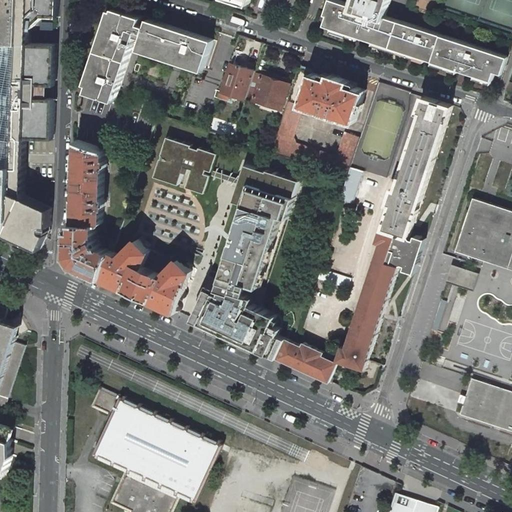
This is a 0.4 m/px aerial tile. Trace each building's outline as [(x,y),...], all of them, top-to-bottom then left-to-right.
[(0,0),(0,222),(2,225),(5,228),(8,232),(43,248),(50,232),(48,231),(49,231),(50,231),(51,230),(52,229),(52,227),(51,226),(50,225),(52,225),(53,208),(26,195),(27,164),(28,138),(50,138),(55,133),(56,105),(50,98),(49,98),(49,85),(51,85),(57,79),(58,50),(53,44),(31,43),(31,30),(45,17),(59,18),(59,0),(0,0)] [(287,6),(296,9),(298,0),(284,0),(282,5),(287,6)] [(391,0),(357,0),(357,2),(356,5),(339,0),(330,0),(326,13),(329,14),(326,24),(378,42),(430,59),(493,80),(496,71),(503,73),(509,56),(386,15),(391,0)] [(296,9),(287,6),(284,15),(293,18),(296,9)] [(214,39),(116,7),(89,91),(116,100),(136,39),(142,41),(140,46),(205,67),(214,39)] [(256,70),(232,62),(221,95),(230,98),(232,94),(246,99),(248,95),(253,79),(255,73),(256,70)] [(314,72),(300,67),(290,100),(303,104),(314,72)] [(255,99),(284,108),(292,83),(276,78),(277,75),(264,70),(263,75),(255,73),(253,79),(248,95),(256,98),(255,99)] [(327,109),(333,111),(332,114),(336,115),(356,122),(367,89),(353,85),(354,81),(332,74),(331,77),(314,72),(303,104),(305,104),(323,111),(326,112),(327,109)] [(339,359),(367,368),(370,360),(385,315),(401,265),(403,264),(406,265),(405,269),(416,272),(427,238),(416,235),(415,238),(412,238),(411,235),(454,105),(426,96),(421,111),(424,112),(399,188),(396,187),(391,202),(383,226),(378,241),(381,242),(347,345),(344,344),(339,359)] [(303,104),(290,100),(273,151),(348,177),(351,167),(361,137),(345,132),(339,151),(334,155),(296,143),(294,136),(305,104),(303,104)] [(257,112),(244,107),(238,124),(251,128),(257,112)] [(247,203),(219,290),(209,286),(195,318),(270,353),(273,346),(281,350),(288,337),(280,334),(283,326),(283,319),(280,314),(250,299),(256,284),(260,285),(285,209),(291,210),(302,179),(269,169),(269,170),(248,164),(242,179),(214,170),(219,152),(201,146),(200,148),(193,146),(193,144),(169,136),(156,175),(180,183),(185,171),(189,172),(191,167),(194,168),(188,185),(206,191),(212,174),(241,184),(236,199),(247,203)] [(106,159),(106,150),(79,140),(76,229),(71,229),(70,252),(78,264),(105,277),(113,251),(106,248),(106,249),(103,248),(96,235),(96,232),(98,232),(98,223),(102,224),(104,222),(104,206),(106,206),(106,199),(104,199),(105,167),(107,167),(107,159),(106,159)] [(131,175),(137,177),(142,162),(136,160),(131,175)] [(365,171),(351,167),(348,177),(340,199),(354,204),(365,171)] [(511,209),(474,197),(457,250),(511,267),(511,209)] [(128,234),(120,232),(113,251),(121,255),(128,234)] [(105,277),(179,311),(193,270),(180,258),(177,262),(151,250),(139,238),(122,255),(121,255),(113,251),(105,277)] [(456,263),(450,280),(477,289),(483,272),(456,263)] [(9,308),(0,305),(0,393),(9,397),(26,345),(16,341),(21,325),(6,319),(9,308)] [(281,350),(278,357),(331,381),(340,362),(324,354),(325,351),(305,341),(303,345),(293,340),(288,337),(281,350)] [(462,413),(511,429),(511,390),(473,377),(462,413)] [(118,393),(101,385),(92,406),(109,414),(110,411),(114,413),(121,396),(118,394),(118,393)] [(126,398),(121,396),(114,413),(96,452),(101,454),(99,458),(125,470),(181,496),(192,501),(193,497),(198,499),(224,443),(220,442),(220,441),(126,397),(126,398)] [(0,511),(3,504),(0,503),(0,491),(1,489),(0,488),(0,471),(1,471),(15,476),(22,455),(20,455),(22,448),(19,447),(22,440),(16,438),(20,428),(2,422),(6,410),(0,407),(0,511)] [(174,511),(181,496),(125,470),(111,502),(132,511),(133,510),(136,511),(174,511)] [(326,511),(334,487),(290,474),(279,511),(326,511)] [(436,511),(438,506),(398,493),(391,511),(436,511)]
